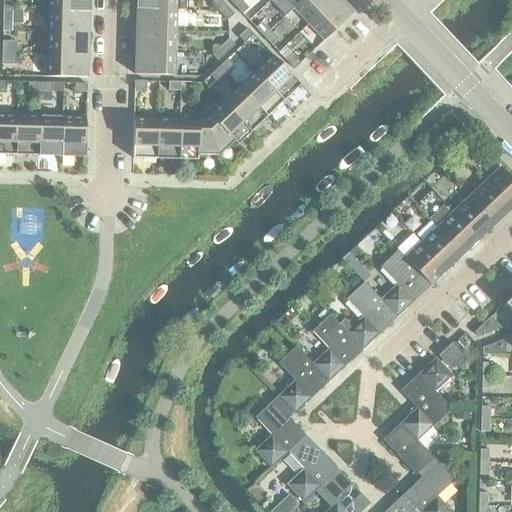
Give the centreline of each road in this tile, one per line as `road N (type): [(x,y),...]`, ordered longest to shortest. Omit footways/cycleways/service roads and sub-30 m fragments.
road 1 (residential): [(108,199),(112,0)]
road 2 (residential): [(376,364),(511,235)]
road 3 (tertiary): [(511,135),(405,19)]
